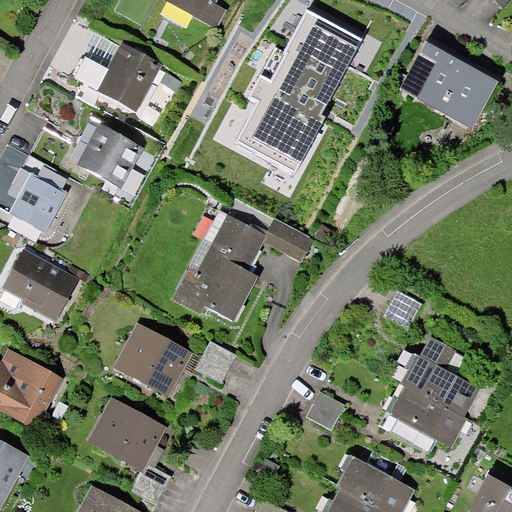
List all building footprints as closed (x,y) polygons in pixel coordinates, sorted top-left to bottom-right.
[(216,1),(216,0),(165,0),(173,4),(164,20),(183,30),(192,15),(221,31),(233,10),(216,1)] [(341,129),(378,66),(319,33),(277,106),(301,120),(307,110),(341,129)] [(139,111),(163,64),(125,44),(109,74),(84,61),(75,78),(139,111)] [(452,57),(430,45),(405,92),(459,121),(466,109),(484,119),(503,84),(484,74),(487,67),(456,50),(452,57)] [(81,167),(125,191),(147,150),(93,118),(92,147),(81,167)] [(45,233),(67,194),(34,175),(11,214),(45,233)] [(264,237),(223,216),(195,270),(187,266),(169,298),(202,315),(205,309),(231,323),(254,278),(245,274),(264,237)] [(275,221),(263,243),(301,263),(313,240),(275,221)] [(79,282),(27,252),(0,298),(0,303),(21,316),(27,305),(56,322),(79,282)] [(180,385),(194,359),(168,345),(171,339),(147,325),(136,344),(131,342),(116,368),(168,397),(176,383),(180,385)] [(452,347),(434,337),(423,358),(416,354),(408,369),(409,370),(401,386),(406,388),(457,416),(467,399),(475,404),(483,389),(441,367),(452,347)] [(208,342),(194,370),(220,384),(235,356),(208,342)] [(36,428),(62,378),(11,351),(0,371),(0,392),(16,401),(10,414),(36,428)] [(420,432),(454,450),(463,433),(456,429),(462,418),(457,416),(406,388),(392,413),(388,411),(379,427),(413,445),(420,432)] [(318,391),(305,418),(330,431),(344,404),(318,391)] [(145,415),(120,401),(108,421),(104,419),(91,444),(139,471),(146,458),(152,461),(167,435),(141,421),(145,415)] [(0,507),(4,510),(31,458),(0,441),(0,507)] [(383,456),(366,447),(359,460),(351,455),(334,487),(341,491),(381,511),(396,511),(402,501),(411,506),(418,491),(376,469),(383,456)] [(264,458),(253,475),(268,484),(279,467),(264,458)] [(511,511),(511,478),(494,469),(478,500),(488,505),(484,511),(511,511)] [(138,474),(128,492),(153,506),(163,487),(138,474)] [(125,504),(98,489),(85,511),(81,510),(80,511),(126,511),(122,510),(125,504)] [(381,511),(341,491),(329,511),(381,511)] [(282,511),(261,500),(254,511),(282,511)]
